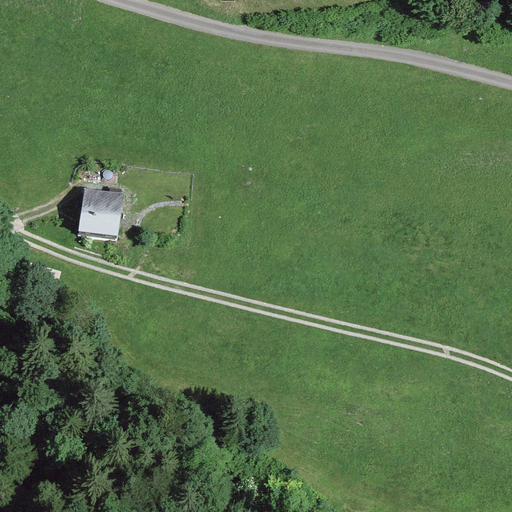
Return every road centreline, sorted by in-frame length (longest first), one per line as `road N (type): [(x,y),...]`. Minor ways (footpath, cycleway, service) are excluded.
road 1 (track): [(0,227),(37,244),(511,373)]
road 2 (track): [(103,0),(336,56),(511,79)]
